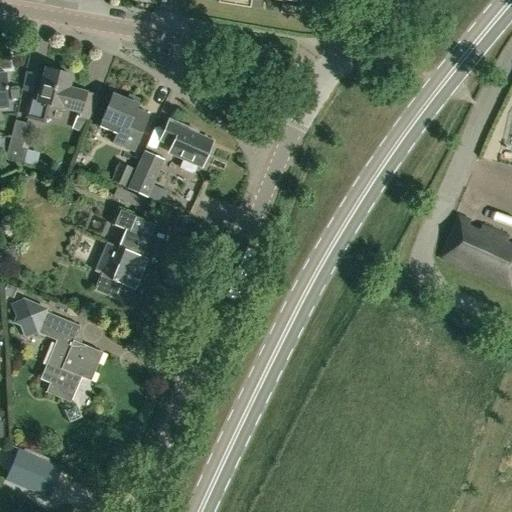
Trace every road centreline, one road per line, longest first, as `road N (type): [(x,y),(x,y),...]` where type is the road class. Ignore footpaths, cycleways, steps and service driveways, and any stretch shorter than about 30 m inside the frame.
road 1 (primary): [(198,511),(351,207),(511,1)]
road 2 (unclassified): [(129,511),(312,88)]
road 3 (residential): [(312,88),(259,55),(0,9)]
road 4 (unclassified): [(444,195),(418,265),(431,283),(511,328)]
road 5 (unclassified): [(444,195),(511,59)]
road 6 (unclassified): [(312,88),(394,0)]
